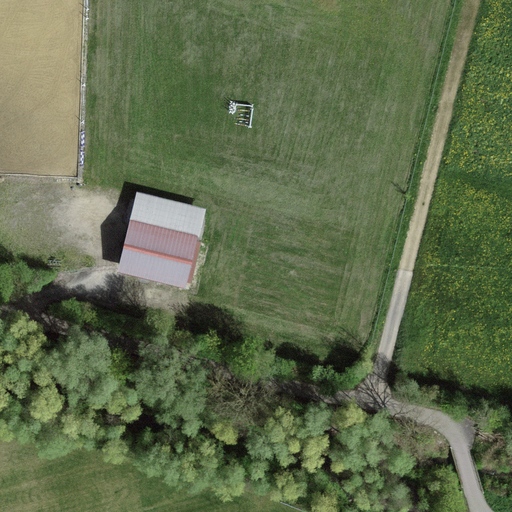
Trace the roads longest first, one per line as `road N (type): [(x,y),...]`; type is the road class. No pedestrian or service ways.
road 1 (track): [(0,308),(440,419),(460,448),(479,511)]
road 2 (track): [(375,402),(472,0)]
